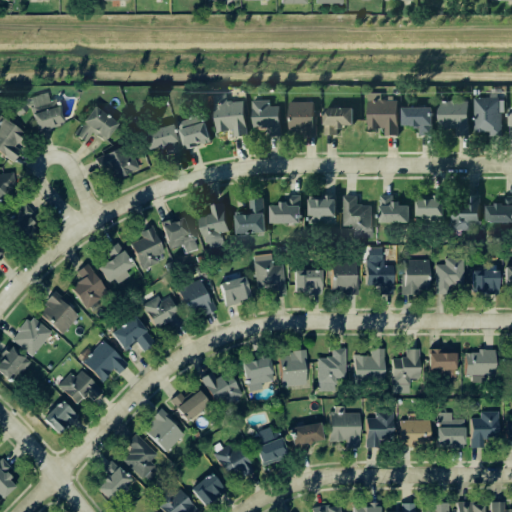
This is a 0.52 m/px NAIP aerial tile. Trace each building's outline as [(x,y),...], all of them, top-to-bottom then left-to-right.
[(44,93),(27,98),(29,103),(23,104),(19,100),(9,108),(16,116),(26,109),(25,107),(29,106),(30,106),(27,107),(35,134),(49,130),(48,129),(55,127),(54,124),(59,123),(53,99),(46,101),(44,93)] [(224,93),(211,95),(215,132),(231,131),(232,137),(245,136),(241,101),(225,102),(224,93)] [(473,98),(473,132),(487,132),(487,135),(500,136),(500,113),(497,113),(497,98),(473,98)] [(268,100),(250,100),(251,126),(278,126),(277,106),(268,106),(268,100)] [(366,100),(395,100),(396,135),(383,135),(383,127),(366,127),(366,100)] [(437,101),(437,135),(467,136),(466,101),(437,101)] [(287,102),(313,102),(314,136),(288,136),(287,102)] [(90,108),(71,134),(81,142),(89,132),(101,141),(114,124),(90,108)] [(350,108),(350,125),(341,125),(341,129),(335,129),(335,135),(322,135),(322,108),(350,108)] [(400,108),(400,126),(417,126),(417,135),(430,135),(430,108),(400,108)] [(201,115),(208,142),(200,144),(200,142),(195,144),(196,146),(184,149),(176,122),(201,115)] [(0,119),(0,154),(10,162),(17,153),(11,148),(21,134),(0,119)] [(168,125),(139,133),(145,150),(174,142),(168,125)] [(92,159),(103,183),(136,168),(125,145),(92,159)] [(11,173),(0,173),(0,202),(2,202),(0,189),(6,189),(6,186),(12,185),(11,173)] [(298,195),(298,223),(269,223),(269,206),(277,206),(277,202),(287,202),(287,195),(298,195)] [(333,195),(334,224),(307,224),(307,197),(316,197),(316,199),(323,199),(323,195),(333,195)] [(355,195),(342,196),(342,225),(351,225),(351,238),(369,238),(369,206),(361,206),(361,204),(355,204),(355,195)] [(407,206),(407,223),(378,223),(378,195),(391,195),(391,202),(397,202),(397,206),(407,206)] [(414,199),(414,216),(442,216),(442,195),(431,196),(431,199),(414,199)] [(477,195),(477,225),(467,224),(467,231),(450,231),(449,208),(462,208),(461,195),(477,195)] [(511,196),(511,223),(484,223),(484,206),(493,206),(493,203),(502,203),(502,196),(511,196)] [(261,197),(264,233),(235,235),(233,213),(242,212),(242,215),(248,215),(247,198),(261,197)] [(221,203),(208,206),(210,214),(205,215),(205,217),(197,219),(203,245),(219,242),(218,233),(227,231),(221,203)] [(23,204),(31,213),(26,218),(31,223),(28,226),(34,233),(22,243),(2,222),(23,204)] [(184,218),(195,249),(183,253),(180,245),(167,250),(158,223),(169,219),(170,223),(184,218)] [(149,228),(137,233),(140,238),(128,244),(139,270),(155,263),(153,257),(160,254),(149,228)] [(114,243),(129,266),(122,271),(126,276),(114,284),(111,279),(104,283),(94,268),(109,259),(103,251),(114,243)] [(268,254),(250,256),(254,290),(266,289),(267,297),(283,295),(279,266),(270,267),(268,254)] [(355,275),(351,275),(351,259),(328,259),(328,293),(343,293),(343,295),(355,295),(355,275)] [(363,259),(391,259),(391,296),(373,296),(373,285),(363,285),(363,259)] [(401,261),(401,275),(398,275),(398,295),(414,295),(414,290),(425,290),(425,261),(401,261)] [(433,265),(443,265),(443,262),(461,262),(461,289),(446,289),(446,294),(433,294),(433,265)] [(84,264),(103,289),(94,296),(97,300),(84,309),(69,288),(75,284),(74,283),(79,279),(73,272),(84,264)] [(494,266),(495,294),(481,295),(481,292),(469,293),(468,266),(494,266)] [(511,266),(504,267),(503,287),(511,287),(511,266)] [(291,272),(317,271),(318,295),(291,296),(291,272)] [(240,277),(247,298),(235,301),(236,304),(223,308),(216,284),(240,277)] [(207,297),(204,298),(197,280),(175,289),(186,314),(197,309),(200,317),(213,311),(207,297)] [(51,291),(66,304),(64,307),(74,316),(59,334),(37,315),(44,307),(41,305),(44,302),(43,301),(51,291)] [(154,297),(158,303),(166,298),(181,323),(168,331),(164,323),(153,329),(139,306),(154,297)] [(130,316),(151,343),(140,352),(133,342),(122,351),(108,334),(130,316)] [(30,318),(48,332),(29,357),(9,341),(13,336),(12,336),(15,332),(15,331),(23,320),(27,322),(30,318)] [(100,341),(125,365),(115,375),(109,370),(107,373),(108,374),(99,383),(78,363),(100,341)] [(499,346),(511,346),(511,383),(499,383),(499,346)] [(7,348),(27,362),(10,385),(0,377),(0,351),(2,349),(5,351),(7,348)] [(342,348),(329,348),(329,357),(323,357),(323,358),(315,358),(314,384),(333,384),(333,378),(342,378),(342,348)] [(303,349),(289,351),(289,352),(286,353),(286,356),(275,357),(279,387),(303,384),(301,364),(305,363),(303,349)] [(380,349),(380,384),(350,383),(351,355),(367,355),(367,349),(380,349)] [(403,358),(403,349),(416,349),(416,379),(408,378),(408,386),(389,386),(389,358),(403,358)] [(438,349),(438,353),(453,353),(453,378),(437,378),(437,370),(425,370),(425,349),(438,349)] [(493,349),(492,384),(468,384),(468,376),(462,376),(462,353),(476,353),(476,349),(493,349)] [(271,380),(265,357),(261,358),(260,354),(253,356),(254,359),(238,363),(246,393),(260,389),(258,384),(271,380)] [(78,370),(101,391),(90,402),(83,396),(80,399),(79,398),(74,403),(55,386),(67,373),(72,377),(78,370)] [(213,378),(209,372),(197,378),(211,402),(220,397),(224,403),(239,394),(225,371),(213,378)] [(181,398),(177,393),(167,400),(183,422),(206,405),(194,389),(181,398)] [(58,401),(39,420),(57,437),(75,419),(58,401)] [(341,413),(341,406),(331,406),(331,413),(326,413),(326,440),(343,440),(343,447),(356,447),(356,413),(341,413)] [(158,410),(167,418),(165,419),(180,433),(164,451),(140,428),(158,410)] [(390,412),(390,439),(375,440),(375,447),(363,447),(363,419),(371,419),(371,412),(390,412)] [(495,412),(495,439),(480,439),(480,448),(468,448),(468,418),(477,418),(477,412),(495,412)] [(448,413),(448,419),(461,419),(461,449),(433,449),(433,413),(448,413)] [(397,420),(396,446),(426,446),(426,421),(397,420)] [(315,423),(319,440),(290,446),(286,429),(315,423)] [(277,438),(271,440),(266,428),(254,432),(258,445),(252,447),(259,466),(284,456),(277,438)] [(133,434),(154,454),(147,461),(152,466),(140,479),(121,460),(126,455),(125,454),(129,449),(124,444),(133,434)] [(229,451),(225,445),(211,454),(226,479),(238,472),(241,476),(252,470),(237,446),(229,451)] [(0,459),(0,498),(11,488),(4,481),(7,478),(3,474),(9,469),(0,459)] [(108,461),(126,479),(105,500),(93,489),(100,482),(97,480),(103,475),(98,470),(108,461)] [(207,472),(223,490),(209,502),(208,500),(201,506),(187,489),(207,472)] [(177,489),(196,511),(160,511),(152,501),(165,491),(169,496),(177,489)] [(454,502),(454,511),(480,511),(480,505),(468,505),(468,502),(454,502)] [(489,511),(489,502),(502,502),(503,510),(511,509),(511,511),(489,511)] [(376,503),(376,511),(348,511),(348,507),(364,507),(364,503),(376,503)] [(413,511),(414,504),(400,503),(399,511),(413,511)] [(445,503),(445,511),(417,511),(417,508),(429,508),(428,503),(445,503)]
